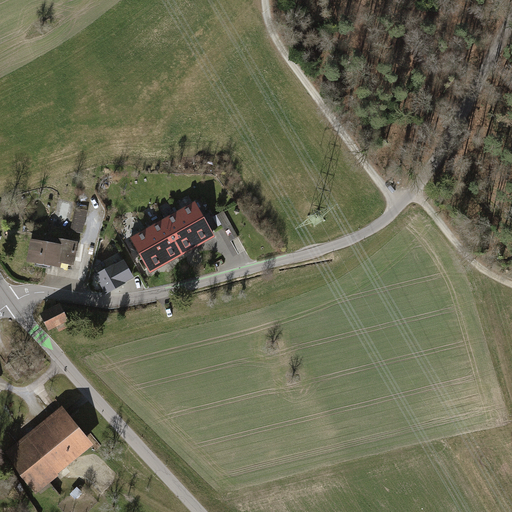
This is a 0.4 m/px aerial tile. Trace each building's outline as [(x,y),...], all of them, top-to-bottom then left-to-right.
[(194,203),(130,240),(150,275),(214,238),(194,203)] [(85,233),(88,209),(77,207),(74,232),(85,233)] [(30,241),(26,263),(60,269),(60,265),(74,267),(78,244),(58,240),(57,245),(30,241)] [(133,280),(123,261),(104,272),(100,264),(92,269),(96,276),(94,277),(105,296),(133,280)] [(59,305),(38,316),(47,333),(56,328),(58,332),(71,326),(59,305)] [(23,375),(22,373),(28,369),(19,356),(13,361),(7,365),(17,380),(23,375)] [(62,403),(1,452),(35,493),(59,473),(58,471),(94,443),(62,403)] [(77,488),(73,492),(77,496),(81,492),(77,488)]
